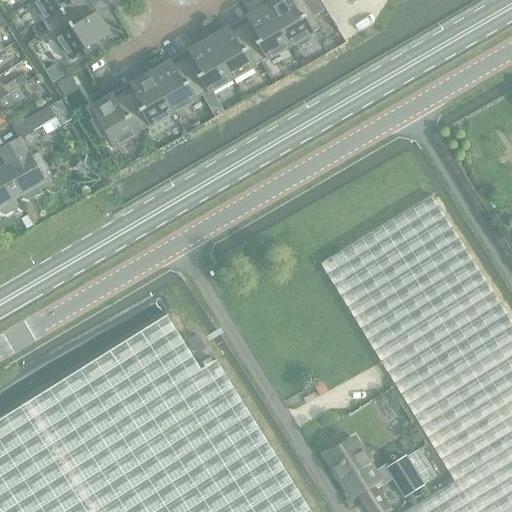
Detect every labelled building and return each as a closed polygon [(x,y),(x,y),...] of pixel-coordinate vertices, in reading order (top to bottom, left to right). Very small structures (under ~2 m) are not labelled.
[(35,0),(31,3),(48,32),(87,7),(82,0),(35,0)] [(302,0),(279,0),(267,7),(269,10),(289,46),(319,29),(302,0)] [(83,50),(86,54),(100,45),(97,41),(109,34),(96,14),(93,16),(87,7),(48,32),(66,61),(83,50)] [(260,63),(289,46),(269,10),(259,16),(257,13),(238,24),(260,63)] [(260,63),(238,24),(218,35),(220,38),(211,44),(231,79),(260,63)] [(231,79),(211,44),(209,41),(189,52),(191,55),(181,61),(202,96),(231,79)] [(181,61),(180,57),(160,68),(162,72),(152,77),(173,113),(202,96),(181,61)] [(52,84),(68,73),(60,61),(44,71),(52,84)] [(143,130),(173,113),(150,74),(131,85),(133,88),(123,94),(143,130)] [(0,100),(18,89),(25,85),(20,77),(3,88),(0,83),(0,100)] [(0,113),(24,98),(18,89),(0,100),(0,123),(4,121),(0,114),(0,113)] [(114,147),(143,130),(123,94),(114,99),(112,96),(91,108),(98,119),(94,121),(102,136),(106,133),(114,147)] [(62,101),(50,108),(56,119),(60,127),(72,120),(62,101)] [(35,131),(56,119),(50,108),(13,128),(20,140),(24,137),(35,131)] [(35,131),(24,137),(27,142),(38,136),(35,131)] [(18,140),(0,149),(0,152),(7,165),(1,168),(17,197),(21,194),(23,199),(28,200),(38,195),(39,189),(37,186),(44,182),(28,153),(26,154),(18,140)] [(0,212),(1,214),(5,215),(17,208),(18,204),(15,198),(17,197),(1,168),(0,169),(0,212)] [(511,511),(511,322),(432,197),(321,265),(444,465),(455,483),(408,511),(511,511)] [(0,511),(310,511),(216,360),(201,370),(167,316),(0,420),(0,511)] [(198,354),(205,349),(197,337),(190,342),(198,354)] [(322,382),(313,386),(319,397),(328,392),(322,382)] [(387,511),(390,510),(379,494),(376,490),(394,479),(406,498),(438,478),(420,449),(389,469),(386,464),(377,470),(372,463),(374,462),(366,449),(364,450),(356,438),(327,456),(354,498),(365,491),(368,495),(363,499),(371,511),(387,511)]
